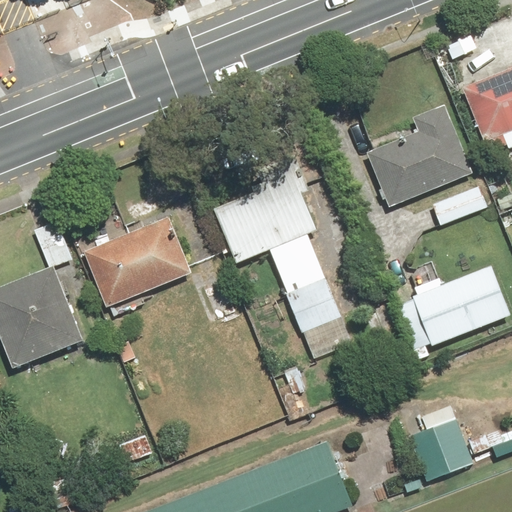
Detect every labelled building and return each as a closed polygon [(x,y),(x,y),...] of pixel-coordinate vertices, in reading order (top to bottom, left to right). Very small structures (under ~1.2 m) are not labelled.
[(466,32),(447,39),(455,60),(474,53),(466,32)] [(511,68),(468,85),(490,142),(498,139),(501,148),(511,143),(511,68)] [(424,130),(373,150),(395,206),(480,173),(452,102),(418,115),(424,130)] [(222,206),(243,260),(276,248),(318,356),(355,342),(312,234),(325,229),(309,189),(316,186),(304,155),(269,168),(274,180),(262,185),(264,190),(222,206)] [(485,185),(437,203),(445,224),(493,206),(485,185)] [(173,214),(89,251),(113,306),(197,270),(173,214)] [(53,265),(0,286),(0,317),(20,366),(91,338),(61,264),(76,258),(61,222),(39,231),(53,265)] [(511,315),(511,291),(500,262),(447,283),(444,275),(420,285),(424,293),(397,303),(420,360),(435,354),(432,347),(511,315)] [(298,367),(282,373),(294,401),(309,395),(298,367)] [(460,417),(412,435),(428,478),(477,460),(460,417)] [(511,447),(511,435),(494,443),(498,453),(511,447)] [(148,436),(118,448),(126,466),(155,453),(148,436)] [(328,441),(142,511),(326,511),(352,502),(328,441)]
